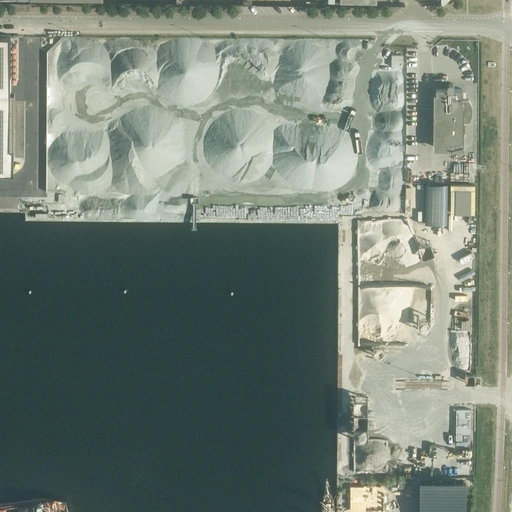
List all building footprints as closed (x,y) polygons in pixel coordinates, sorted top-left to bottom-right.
[(0,164),(14,165),(14,94),(11,94),(11,37),(11,35),(0,35),(0,164)] [(403,55),(391,55),(391,60),(391,66),(403,66),(403,55)] [(438,119),(438,142),(438,143),(439,144),(439,145),(441,145),(446,145),(446,147),(461,148),(461,122),(468,122),(469,121),(470,120),(470,119),(471,118),(472,115),(472,114),(472,113),(472,112),(472,110),(472,109),(472,108),(472,106),(471,105),(470,104),(470,102),(469,100),(462,100),(462,89),(454,89),(454,87),(454,86),(454,85),(453,84),(452,83),(451,83),(450,83),(449,83),(448,84),(447,85),(447,86),(447,87),(447,89),(436,89),(436,119),(438,119)] [(469,168),(444,168),(444,180),(469,180),(469,168)] [(451,184),(451,213),(476,213),(476,184),(451,184)] [(470,409),(456,409),(456,439),(462,440),(462,434),(469,434),(470,409)] [(464,511),(465,483),(421,483),(420,511),(464,511)]
